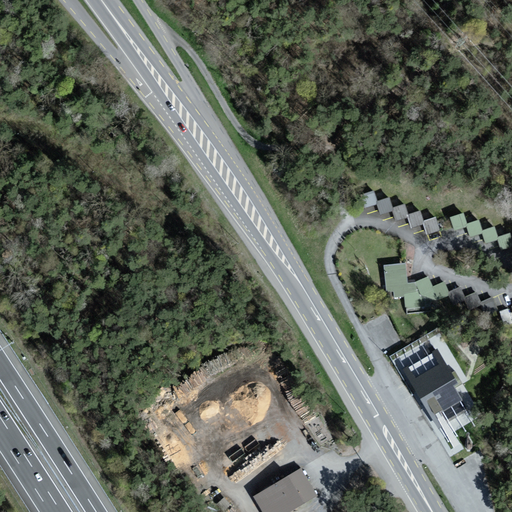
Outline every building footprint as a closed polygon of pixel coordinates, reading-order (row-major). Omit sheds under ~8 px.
[(439,230),(436,217),(423,221),(420,211),(408,214),(405,205),(393,208),(390,198),(377,202),(373,192),(362,195),(366,208),(371,206),(378,204),(381,215),(387,213),(392,211),(395,221),(402,219),(408,217),(411,228),(418,226),(424,224),(427,233),(433,232),(439,230)] [(511,239),(510,232),(497,236),(494,226),(482,230),(479,220),(466,224),(463,213),(450,217),(454,230),(460,228),(467,226),(470,237),(476,235),(482,233),(485,243),(491,241),(498,239),(501,250),(507,248),(511,246),(511,239)] [(430,313),(429,304),(448,296),(452,306),(464,301),(468,310),(480,305),(484,315),(497,310),(491,297),(487,299),(479,302),(475,292),(470,294),(463,297),(459,287),(455,288),(447,291),(444,282),(440,284),(432,287),(428,277),(422,279),(415,282),(406,283),(405,274),(405,264),(385,266),(387,294),(394,293),(394,300),(404,299),(406,315),(430,313)] [(503,321),(511,317),(507,306),(499,309),(503,321)] [(457,382),(439,350),(404,370),(437,428),(447,422),(441,413),(462,401),(452,385),(457,382)] [(286,511),(315,495),(301,470),(255,496),(264,511),(286,511)]
